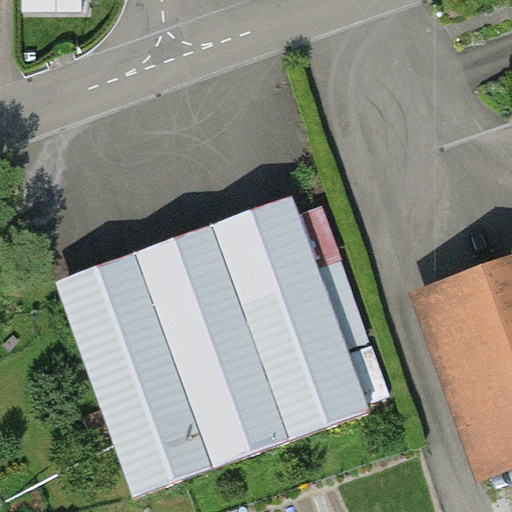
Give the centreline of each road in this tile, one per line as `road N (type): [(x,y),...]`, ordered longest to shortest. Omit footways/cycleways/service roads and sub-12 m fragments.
road 1 (residential): [(171,60),(357,0)]
road 2 (residential): [(0,120),(171,60)]
road 3 (unknown): [(405,368),(446,511)]
